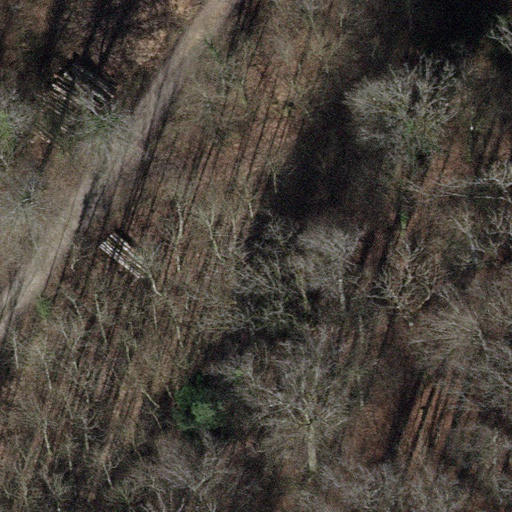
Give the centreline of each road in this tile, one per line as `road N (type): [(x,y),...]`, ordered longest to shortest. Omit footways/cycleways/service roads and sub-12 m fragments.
road 1 (track): [(254,0),(0,358)]
road 2 (track): [(147,155),(511,113)]
